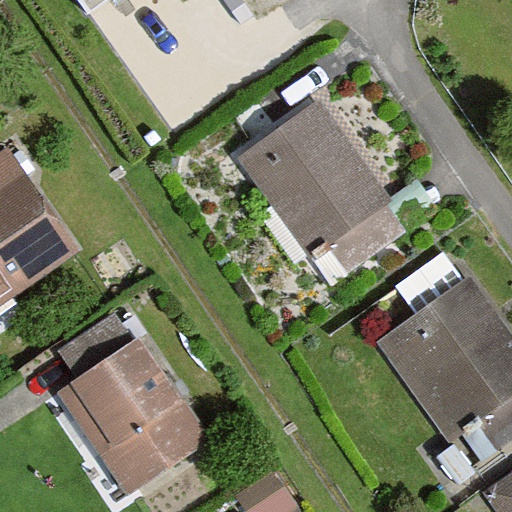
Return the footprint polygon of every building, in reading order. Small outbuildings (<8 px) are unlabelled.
[(80,0),(86,8),(98,0),(80,0)] [(311,95),(234,147),(305,251),(382,199),(311,95)] [(3,148),(0,150),(0,299),(73,252),(3,148)] [(446,241),(403,277),(422,300),(465,264),(446,241)] [(511,345),(463,276),(375,338),(444,438),(511,390),(511,345)] [(120,303),(62,341),(80,368),(138,329),(120,303)] [(131,337),(52,389),(124,495),(202,442),(131,337)] [(260,511),(309,511),(282,463),(245,484),(260,511)] [(511,511),(511,469),(484,490),(500,511),(511,511)]
